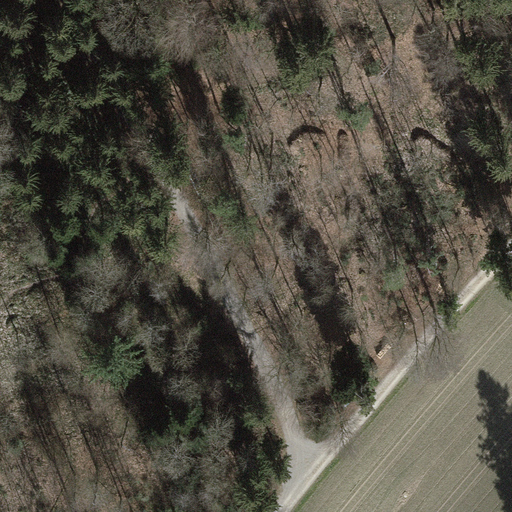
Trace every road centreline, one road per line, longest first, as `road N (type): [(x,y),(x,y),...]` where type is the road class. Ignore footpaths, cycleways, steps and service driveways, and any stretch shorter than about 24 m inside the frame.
road 1 (track): [(309,472),(66,0)]
road 2 (track): [(309,472),(511,249)]
